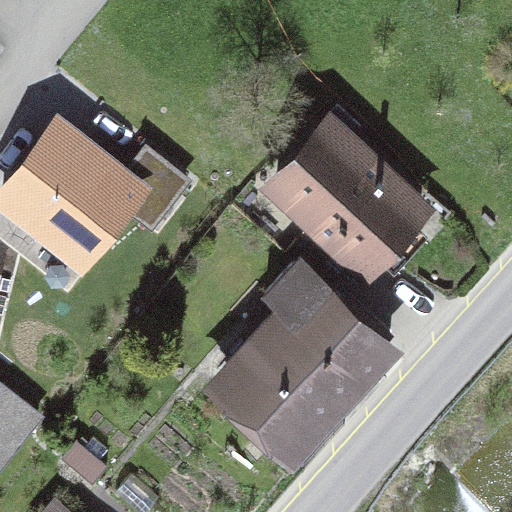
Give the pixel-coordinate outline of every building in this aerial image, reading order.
[(136,183),(57,121),(1,192),(80,254),(136,183)] [(403,219),(417,203),(328,121),(275,178),(318,216),(304,230),(323,248),(336,234),(365,260),(379,245),(393,259),(418,232),(403,219)] [(323,271),(316,279),(293,258),(265,289),(287,310),(225,378),(291,439),(390,332),(323,271)] [(0,459),(38,412),(0,382),(0,459)] [(73,511),(56,496),(42,511),(73,511)]
